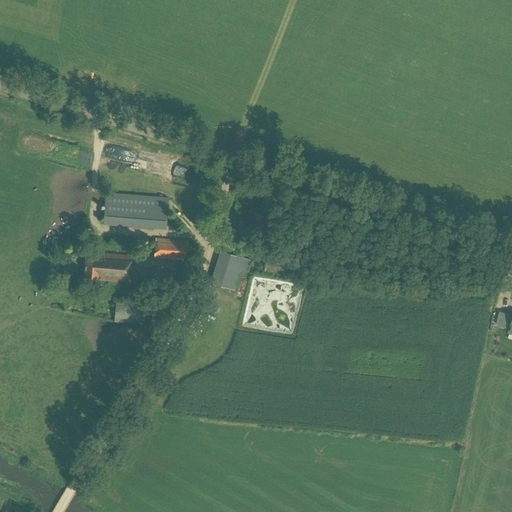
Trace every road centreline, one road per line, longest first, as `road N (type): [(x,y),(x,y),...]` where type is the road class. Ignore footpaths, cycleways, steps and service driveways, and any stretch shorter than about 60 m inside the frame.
road 1 (track): [(60,511),(200,280),(213,245)]
road 2 (unclassified): [(511,244),(234,157)]
road 3 (unclassified): [(234,157),(0,85)]
